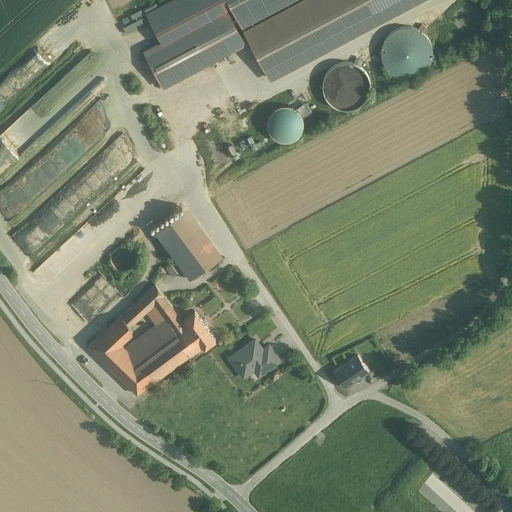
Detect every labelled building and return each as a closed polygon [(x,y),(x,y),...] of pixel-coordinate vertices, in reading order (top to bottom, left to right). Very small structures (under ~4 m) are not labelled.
[(229,0),(243,27),(293,0),(229,0)] [(298,0),(244,29),(270,78),(416,0),(298,0)] [(225,8),(164,41),(163,41),(145,51),(164,87),(200,67),(244,44),(225,8)] [(120,19),(126,31),(147,21),(141,9),(120,19)] [(431,62),(433,52),(430,42),(425,34),(416,28),(406,27),(396,29),(388,35),(383,43),(381,53),(383,63),(389,71),(397,77),(407,78),(417,76),(425,70),(431,62)] [(342,108),(349,109),(355,107),(361,104),(366,99),(369,93),(370,86),(369,80),(367,74),(363,68),(357,65),(351,62),(344,62),(338,64),(332,67),(327,72),(324,78),(323,84),(324,91),(326,97),(330,102),(336,106),(342,108)] [(277,138),(283,139),(289,138),(294,135),(298,130),(300,124),(300,118),(298,113),(294,108),(289,105),(283,104),(277,105),(272,108),(268,113),(266,118),(266,125),(268,130),(272,135),(277,138)] [(214,262),(179,213),(155,231),(190,280),(214,262)] [(135,263),(136,259),(135,254),(132,250),(128,247),(123,246),(118,247),(114,250),(112,254),(111,259),(112,264),(115,268),(119,270),(124,271),(128,270),(132,268),(135,263)] [(155,284),(122,315),(131,326),(155,304),(165,317),(174,330),(184,323),(155,284)] [(216,339),(195,311),(184,319),(186,322),(184,323),(201,347),(203,345),(205,348),(216,339)] [(122,315),(106,330),(122,345),(132,335),(132,327),(131,326),(122,315)] [(165,317),(125,348),(136,358),(174,330),(165,317)] [(122,345),(106,330),(88,346),(137,394),(148,386),(157,379),(201,347),(184,323),(174,330),(136,358),(125,348),(122,345)] [(253,339),(225,358),(241,380),(251,372),(256,378),(280,361),(268,344),(261,349),(253,339)] [(358,355),(333,371),(345,388),(369,372),(358,355)] [(157,379),(148,386),(152,390),(161,384),(157,379)]
